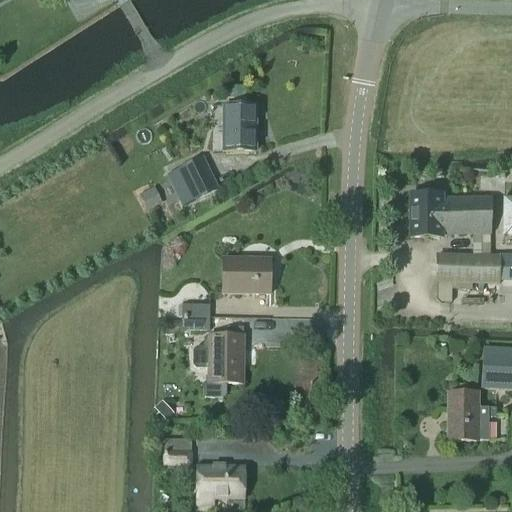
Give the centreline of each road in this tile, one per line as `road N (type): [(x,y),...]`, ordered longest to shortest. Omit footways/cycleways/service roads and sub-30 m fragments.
road 1 (tertiary): [(346,511),(353,146),(380,8)]
road 2 (unclassified): [(0,164),(252,20),(336,5),(380,8)]
road 3 (unclassified): [(511,11),(380,8)]
